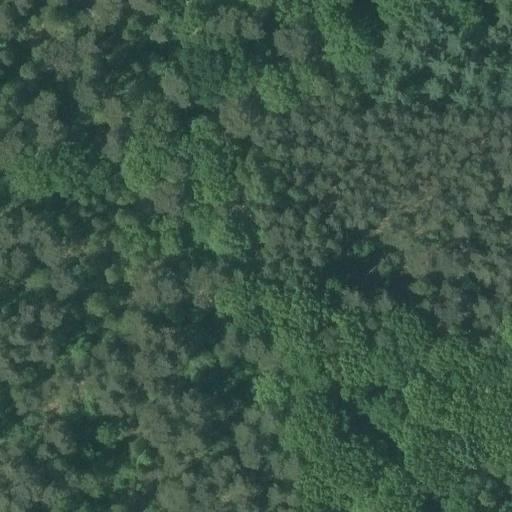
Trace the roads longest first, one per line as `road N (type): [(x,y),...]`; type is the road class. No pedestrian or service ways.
road 1 (unclassified): [(318,511),(170,0)]
road 2 (track): [(460,0),(200,102)]
road 3 (track): [(0,160),(200,102)]
